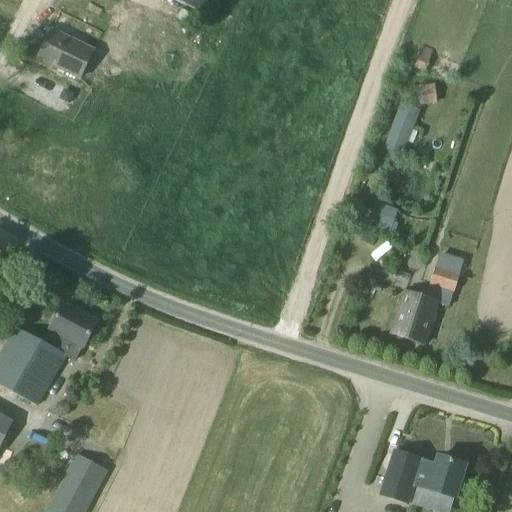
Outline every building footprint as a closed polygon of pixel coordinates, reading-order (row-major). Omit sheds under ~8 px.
[(208,0),(170,0),(201,15),(208,0)] [(93,51),(51,31),(38,58),(79,78),(93,51)] [(421,102),(437,100),(435,86),(419,88),(421,102)] [(419,111),(401,105),(384,149),(402,156),(419,111)] [(398,211),(377,204),(369,226),(390,234),(391,230),(396,231),(399,222),(394,220),(398,211)] [(426,299),(405,292),(392,334),(424,345),(438,303),(449,306),(463,263),(440,256),(426,299)] [(51,349),(15,330),(0,356),(0,386),(38,407),(65,357),(75,362),(97,321),(64,304),(50,331),(58,336),(51,349)] [(0,447),(14,421),(0,414),(0,447)] [(395,452),(381,497),(407,504),(413,485),(455,498),(465,465),(439,457),(437,465),(395,452)] [(87,511),(108,472),(76,455),(45,511),(87,511)]
